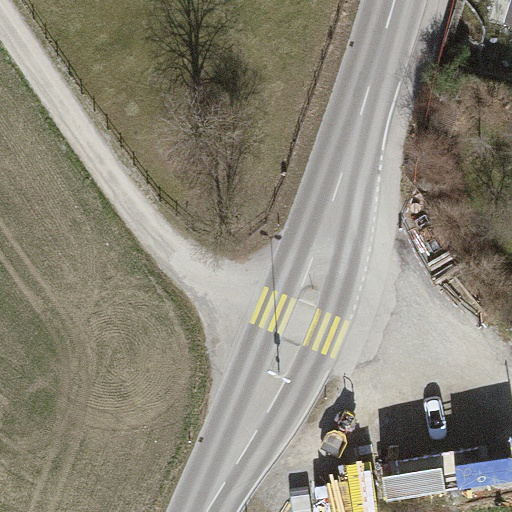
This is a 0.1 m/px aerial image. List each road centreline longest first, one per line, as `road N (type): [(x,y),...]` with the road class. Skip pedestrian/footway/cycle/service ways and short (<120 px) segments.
road 1 (secondary): [(208,511),(303,323),(399,0)]
road 2 (track): [(303,323),(208,288),(127,192),(0,9)]
road 3 (track): [(303,323),(457,379),(511,420)]
